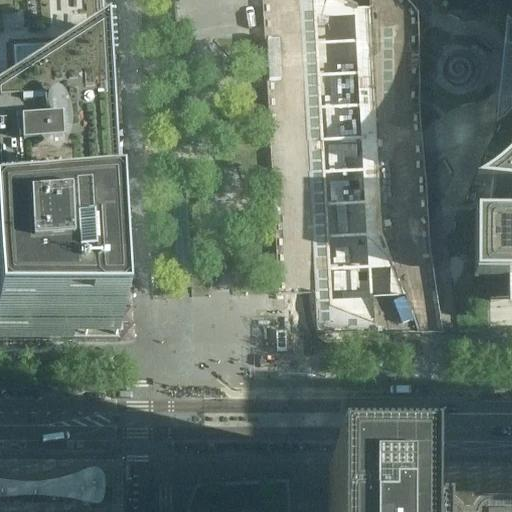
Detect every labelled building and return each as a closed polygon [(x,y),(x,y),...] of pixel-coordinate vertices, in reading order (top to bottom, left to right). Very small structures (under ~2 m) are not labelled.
[(0,361),(120,362),(98,0),(46,0),(0,9),(0,361)] [(511,18),(511,16),(501,126),(510,118),(511,116),(511,18)] [(511,169),(505,177),(497,183),(489,189),(497,190),(492,228),(478,228),(478,288),(509,288),(509,311),(511,310),(511,169)] [(327,373),(329,373),(336,373),(339,370),(346,366),(345,359),(340,360),(335,363),(326,366),(327,373)] [(0,511),(119,511),(120,479),(0,479),(0,511)] [(511,511),(511,480),(325,481),(324,511),(511,511)]
